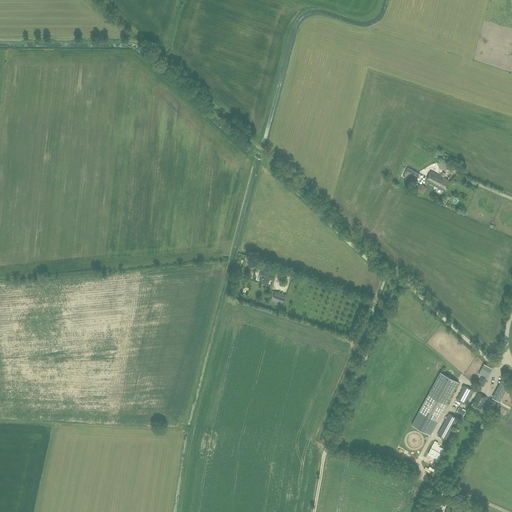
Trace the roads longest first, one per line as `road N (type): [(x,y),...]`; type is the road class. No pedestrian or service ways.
road 1 (track): [(398,276),(99,0)]
road 2 (track): [(326,446),(398,276)]
road 3 (track): [(508,361),(483,356),(398,276)]
